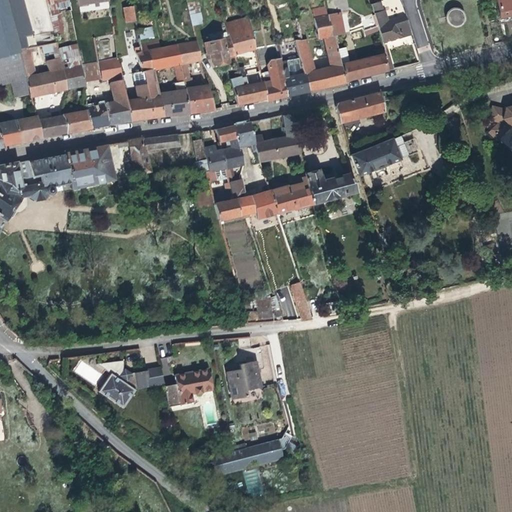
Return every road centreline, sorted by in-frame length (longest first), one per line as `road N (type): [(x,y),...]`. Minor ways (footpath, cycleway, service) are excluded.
road 1 (tertiary): [(0,156),(431,71)]
road 2 (residential): [(16,350),(275,326)]
road 3 (unclassified): [(202,511),(16,350)]
road 4 (track): [(413,479),(256,511)]
road 5 (track): [(275,326),(397,308)]
